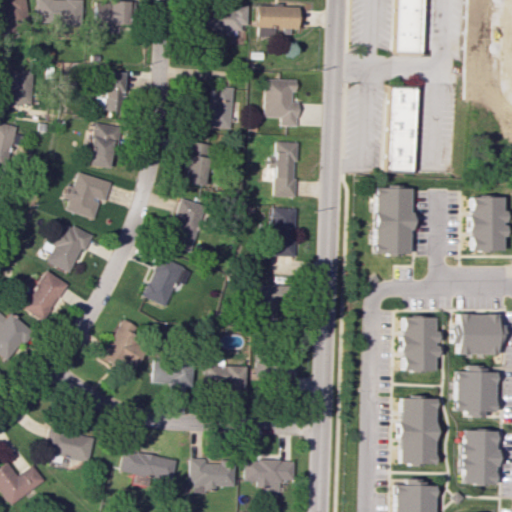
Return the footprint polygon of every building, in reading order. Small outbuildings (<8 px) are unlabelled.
[(0,3),(7,2),(6,0),(23,0),(25,11),(19,12),(22,29),(0,32),(0,3)] [(33,21),(34,0),(78,0),(78,23),(33,21)] [(92,22),(93,9),(107,9),(107,0),(127,0),(126,24),(109,23),(108,28),(100,28),(100,22),(92,22)] [(388,0),(387,53),(419,54),(420,0),(388,0)] [(190,5),(189,31),(202,31),(202,28),(213,28),(213,34),(230,34),(230,30),(237,30),(238,24),(244,24),(245,3),(227,2),(227,6),(190,5)] [(252,26),(253,4),(295,6),(294,28),(267,27),(266,36),(255,35),(255,26),(252,26)] [(0,88),(0,68),(31,71),(28,106),(7,104),(8,89),(0,88)] [(93,96),(101,96),(102,71),(122,72),(121,96),(119,96),(118,110),(93,109),(93,96)] [(260,117),(261,78),(294,79),(294,92),(289,92),(289,102),(295,102),(295,118),(292,118),(292,125),(277,125),(278,117),(260,117)] [(383,84),(414,85),(410,173),(379,172),(383,84)] [(191,125),(227,128),(230,87),(211,85),(209,103),(193,102),(191,125)] [(0,166),(0,122),(13,126),(11,133),(21,136),(15,155),(7,153),(3,167),(0,166)] [(84,164),(92,122),(117,127),(114,143),(109,142),(104,168),(84,164)] [(269,196),(271,140),(294,142),(293,160),(290,160),(290,178),(292,178),(291,197),(269,196)] [(181,182),(188,141),(208,144),(201,185),(181,182)] [(62,209),(65,199),(60,197),(64,184),(69,186),(75,170),(107,182),(101,200),(90,196),(89,199),(95,202),(89,219),(62,209)] [(371,187),(371,253),(405,253),(405,187),(371,187)] [(466,196),(466,214),(464,214),(464,232),(467,232),(467,250),(499,250),(498,195),(466,196)] [(162,243),(187,251),(201,205),(177,197),(172,214),(177,215),(174,224),(169,222),(162,243)] [(268,254),(269,236),(265,236),(266,225),(268,225),(269,207),(292,208),(291,226),(289,226),(289,240),(291,240),(290,255),(268,254)] [(43,259),(46,252),(38,248),(44,237),(47,239),(55,225),(59,228),(61,224),(68,227),(69,224),(89,234),(81,249),(77,247),(65,271),(43,259)] [(139,295),(161,305),(169,288),(174,290),(178,289),(186,271),(178,268),(179,266),(157,256),(139,295)] [(42,269),(63,284),(39,320),(18,306),(42,269)] [(249,319),(250,303),(241,303),(242,291),(250,292),(251,283),(288,286),(287,305),(271,303),(270,320),(249,319)] [(0,355),(0,318),(5,312),(30,331),(21,343),(16,339),(2,357),(0,355)] [(454,313),(454,327),(448,327),(447,342),(454,342),(454,354),(494,354),(494,339),(500,339),(500,324),(494,324),(494,313),(454,313)] [(399,317),(430,317),(430,330),(434,330),(434,342),(431,342),(431,344),(434,344),(434,356),(430,356),(430,370),(399,370),(399,351),(396,351),(397,334),(399,334),(399,317)] [(121,362),(130,368),(142,349),(133,343),(136,338),(129,333),(134,326),(120,318),(95,357),(116,370),(121,362)] [(293,354),(292,392),(274,392),(275,378),(253,378),(254,353),(293,354)] [(200,384),(201,363),(206,363),(206,356),(221,357),(221,365),(242,366),(241,388),(222,387),(222,385),(200,384)] [(148,381),(150,357),(159,358),(159,362),(171,363),(171,361),(189,363),(187,385),(148,381)] [(452,370),(463,371),(463,364),(476,365),(476,367),(481,367),(481,371),(492,372),(491,411),(480,411),(480,417),(465,417),(465,414),(460,414),(460,410),(451,410),(452,370)] [(396,397),(395,421),(393,421),(392,438),(395,438),(394,462),(403,462),(403,465),(417,466),(417,463),(429,463),(431,398),(396,397)] [(89,436),(84,460),(41,452),(46,423),(62,426),(61,431),(89,436)] [(460,429),(459,443),(456,443),(456,454),(459,454),(459,458),(456,458),(456,469),(458,469),(458,483),(469,483),(469,484),(482,485),(482,483),(490,483),(491,466),(494,466),(494,448),(492,448),(492,429),(460,429)] [(116,469),(120,448),(172,460),(167,481),(116,469)] [(240,480),(241,459),(254,460),(255,457),(276,458),(276,460),(290,461),(289,479),(278,479),(278,482),(276,481),(276,491),(263,491),(263,487),(254,487),(255,481),(240,480)] [(188,481),(186,481),(187,458),(201,458),(201,463),(231,464),(230,485),(212,484),(212,490),(200,489),(200,485),(188,484),(188,481)] [(0,495),(0,464),(4,462),(14,475),(29,464),(41,480),(7,505),(0,495)] [(401,484),(401,478),(415,478),(415,481),(419,481),(419,485),(429,485),(428,511),(388,511),(389,484),(401,484)]
